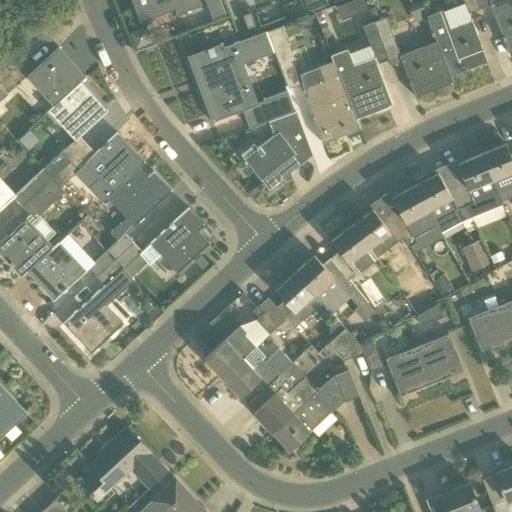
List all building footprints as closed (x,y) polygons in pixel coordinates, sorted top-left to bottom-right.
[(147,0),(149,4),(158,0),(180,0),(185,12),(201,5),(199,0),(147,0)] [(224,13),(219,0),(204,0),(211,18),(224,13)] [(363,0),(355,0),(350,2),(354,14),(367,9),(363,0)] [(463,0),(468,13),(480,8),(476,0),(463,0)] [(511,0),(476,0),(480,8),(491,4),(494,12),(504,41),(509,53),(511,52),(511,0)] [(428,18),(428,17),(421,1),(409,6),(415,23),(428,18)] [(471,21),(451,28),(444,10),(428,17),(428,18),(434,35),(437,42),(452,82),(453,82),(451,75),(488,61),(471,21)] [(256,26),(251,13),(244,15),(249,29),(256,26)] [(386,17),(372,22),(387,60),(399,55),(400,55),(386,17)] [(377,64),(387,60),(372,22),(363,26),(375,57),(354,65),(348,48),(331,55),(333,62),(332,62),(358,130),(360,128),(357,118),(393,105),(390,98),(377,64)] [(136,48),(153,42),(146,25),(130,32),(136,48)] [(273,47),(288,88),(300,84),(292,61),(296,59),(282,25),(265,32),(271,48),(273,47)] [(437,42),(400,55),(399,56),(415,96),(452,82),(437,42)] [(213,121),(231,113),(249,105),(228,48),(216,53),(213,46),(208,48),(207,47),(202,49),(205,55),(191,61),(203,88),(199,90),(213,121)] [(81,82),(87,77),(59,47),(49,56),(49,55),(45,59),(46,59),(27,77),(54,106),(81,82)] [(322,143),(358,130),(332,62),(319,67),(325,83),(303,91),(319,133),(322,143)] [(48,112),(76,141),(81,136),(108,111),(81,82),(54,106),(48,112)] [(0,101),(8,94),(0,84),(0,101)] [(250,125),(249,126),(250,128),(271,119),(296,110),(286,85),(285,86),(286,89),(263,98),(264,100),(271,118),(250,126),(250,125)] [(313,155),(306,136),(296,111),(269,121),(274,135),(256,148),(254,146),(250,145),(243,151),(242,155),(245,158),(244,158),(262,181),(263,180),(269,189),(313,155)] [(104,144),(104,145),(85,162),(112,193),(140,167),(146,161),(145,160),(144,161),(118,133),(119,132),(118,131),(107,141),(104,144)] [(511,156),(511,157),(506,143),(481,154),(497,193),(501,204),(502,203),(501,200),(511,195),(511,156)] [(43,168),(52,177),(71,160),(62,150),(43,168)] [(466,206),(471,216),(501,204),(497,193),(481,154),(458,163),(463,176),(454,180),(466,206)] [(71,160),(52,177),(61,187),(79,169),(71,160)] [(134,242),(125,233),(173,190),(172,190),(171,190),(155,172),(154,171),(148,176),(140,167),(112,193),(107,198),(126,218),(111,232),(117,239),(106,250),(115,259),(134,242)] [(43,186),(52,177),(43,168),(16,194),(15,194),(16,195),(14,197),(14,198),(22,206),(43,186)] [(466,206),(454,180),(445,185),(438,172),(414,185),(436,224),(438,229),(460,216),(462,220),(471,216),(466,206)] [(0,210),(14,197),(16,195),(15,194),(0,177),(0,210)] [(61,187),(52,177),(22,206),(30,215),(31,214),(35,219),(65,191),(61,187)] [(414,237),(436,224),(414,185),(392,197),(398,209),(389,214),(404,237),(409,246),(416,241),(414,237)] [(210,243),(198,230),(204,224),(189,208),(173,222),(169,225),(170,225),(150,244),(142,252),(134,242),(115,259),(132,277),(148,262),(150,264),(160,254),(178,273),(210,243)] [(404,237),(389,214),(381,219),(373,209),(351,226),(375,259),(397,241),(398,242),(404,237)] [(474,224),(471,216),(462,220),(466,228),(474,224)] [(54,247),(32,223),(26,217),(0,241),(0,253),(21,277),(27,272),(54,247)] [(361,270),(375,259),(351,226),(331,241),(339,251),(330,258),(348,280),(349,278),(361,270)] [(478,240),(466,246),(477,269),(489,264),(478,240)] [(115,259),(106,250),(99,242),(98,241),(83,254),(92,263),(89,267),(98,276),(115,259)] [(54,247),(27,272),(54,301),(64,292),(65,292),(68,289),(68,288),(86,270),(60,242),(54,247)] [(348,280),(330,258),(323,265),(314,255),(295,273),(322,303),(322,302),(332,313),(351,296),(358,306),(354,309),(364,321),(376,311),(349,278),(348,280)] [(134,280),(132,277),(115,259),(98,276),(105,284),(97,292),(77,310),(73,313),(74,314),(64,323),(92,353),(124,323),(107,304),(134,280)] [(303,320),(322,303),(295,273),(275,290),(284,300),(277,307),(287,318),(295,327),(311,344),(315,340),(305,330),(309,327),(303,320)] [(287,318),(277,307),(268,297),(260,304),(266,311),(256,319),(270,334),(280,325),(287,318)] [(511,298),(500,304),(511,335),(511,298)] [(511,335),(500,304),(468,317),(484,356),(485,355),(484,352),(511,340),(511,335)] [(430,320),(425,309),(417,314),(421,324),(430,320)] [(245,334),(247,332),(240,325),(205,358),(222,377),(243,358),(256,346),(245,334)] [(360,344),(345,328),(329,342),(345,359),(359,353),(360,344)] [(417,345),(433,384),(432,381),(462,369),(463,372),(464,372),(448,333),(417,345)] [(251,387),(257,394),(292,362),(305,349),(293,338),(281,350),(279,348),(264,361),(262,359),(252,368),(243,358),(222,377),(240,397),(251,387)] [(371,372),(383,368),(373,341),(361,345),(371,372)] [(118,352),(111,345),(104,352),(111,359),(118,352)] [(432,384),(433,384),(417,345),(385,358),(401,397),(402,396),(401,393),(431,381),(432,384)] [(300,405),(318,388),(317,386),(316,387),(292,362),(257,394),(247,404),(272,430),(300,405)] [(345,400),(355,396),(359,394),(349,369),(334,375),(319,388),(318,388),(300,405),(272,430),(290,450),(310,431),(310,430),(331,411),(332,412),(345,400)] [(0,386),(0,435),(24,413),(0,386)] [(111,489),(109,487),(131,467),(140,477),(139,478),(149,488),(167,472),(126,427),(113,440),(115,442),(90,465),(98,474),(84,486),(98,501),(111,489)] [(511,511),(511,466),(496,473),(506,500),(492,506),(494,511),(511,511)] [(205,511),(176,480),(142,511),(143,511),(205,511)] [(480,511),(469,483),(440,495),(446,511),(480,511)] [(68,511),(56,499),(42,511),(41,511),(68,511)]
